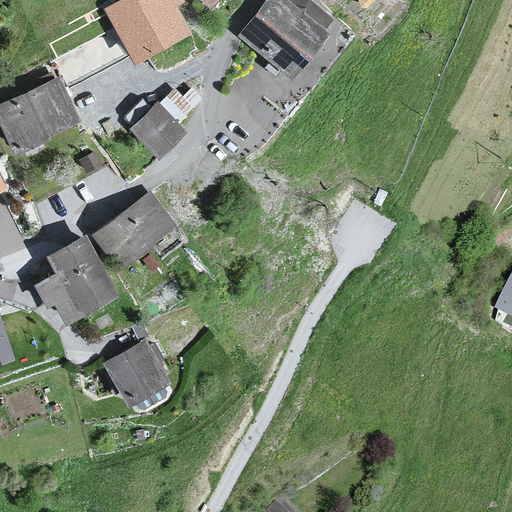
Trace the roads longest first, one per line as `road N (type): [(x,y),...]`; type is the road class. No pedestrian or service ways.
road 1 (residential): [(0,268),(52,245),(179,157),(249,0)]
road 2 (residential): [(371,226),(318,303),(211,511)]
